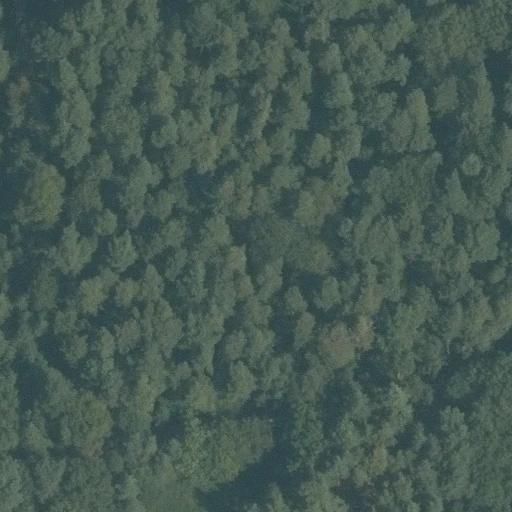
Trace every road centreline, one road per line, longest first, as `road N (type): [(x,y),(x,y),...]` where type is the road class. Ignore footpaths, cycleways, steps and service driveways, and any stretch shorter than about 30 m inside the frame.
road 1 (track): [(511,373),(0,478)]
road 2 (track): [(24,0),(18,239),(28,472)]
